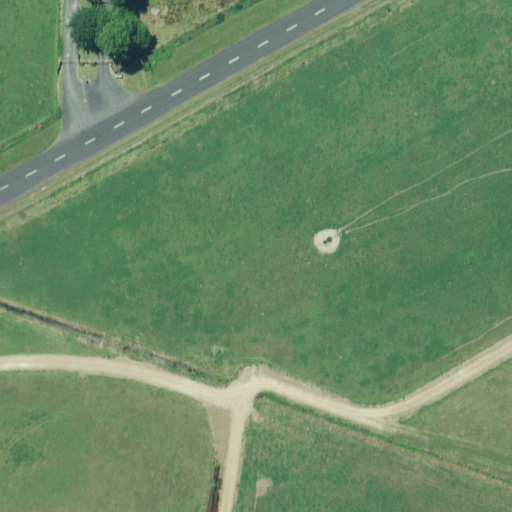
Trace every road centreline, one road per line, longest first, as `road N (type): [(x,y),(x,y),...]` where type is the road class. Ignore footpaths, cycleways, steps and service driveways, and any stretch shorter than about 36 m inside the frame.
road 1 (tertiary): [(0,191),(343,0)]
road 2 (track): [(238,392),(266,387),(346,414),(403,413),(511,349)]
road 3 (track): [(0,364),(238,392)]
road 4 (track): [(238,392),(217,511)]
